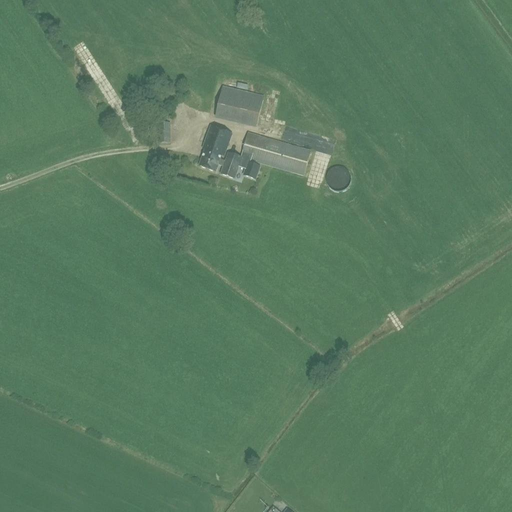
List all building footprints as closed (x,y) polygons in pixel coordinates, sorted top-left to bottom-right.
[(179,96),(167,84),(144,104),(156,117),(179,96)] [(216,117),(257,127),(264,97),(223,88),(216,117)] [(170,124),(158,124),(158,143),(171,143),(170,124)] [(218,166),(220,166),(223,161),(231,135),(211,128),(203,150),(206,151),(200,168),(216,173),(218,166)] [(248,135),(242,159),(304,176),(310,152),(248,135)] [(250,164),(250,162),(242,159),(229,154),(226,162),(223,161),(220,166),(224,168),(221,175),(235,180),(239,168),(247,171),(244,177),(255,181),(260,168),(250,164)] [(330,190),(331,191),(334,192),(336,193),(338,193),(340,192),(342,192),(344,191),(346,189),(348,187),(349,185),(349,183),(350,181),(350,179),(349,177),(349,175),(347,173),(346,171),(344,170),(342,169),(340,168),(337,168),(335,168),(333,169),(331,170),(329,171),(328,173),(327,175),(326,177),(325,180),(325,182),(326,184),(327,186),(328,188),(330,190)]
